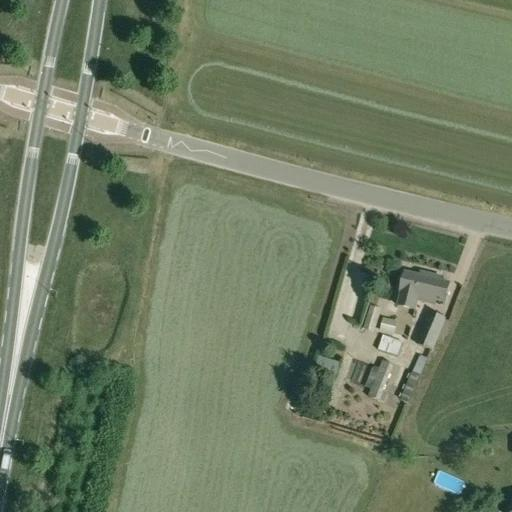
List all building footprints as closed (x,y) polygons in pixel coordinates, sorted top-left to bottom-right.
[(419,276),(404,273),(400,293),(401,293),(398,307),(415,310),(417,301),(436,304),(436,302),(446,304),(450,282),(441,280),(442,276),(420,272),(419,276)] [(362,332),(374,335),(381,310),(370,307),(362,332)] [(430,313),(416,345),(433,352),(446,320),(430,313)] [(379,349),(399,356),(403,343),(382,337),(379,349)] [(401,400),(410,404),(428,357),(419,353),(401,400)] [(382,362),(379,370),(372,367),(364,388),(371,391),(368,398),(378,402),(392,366),(382,362)]
